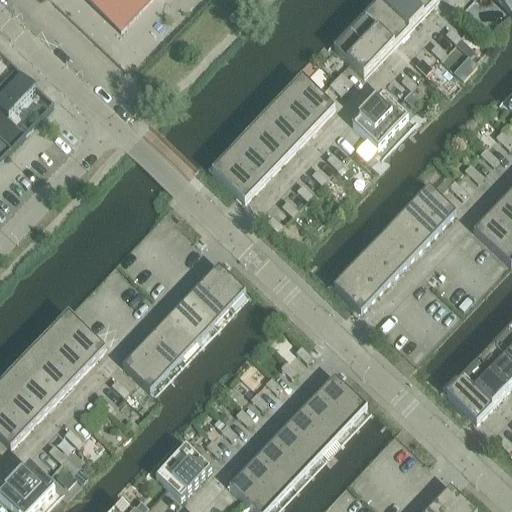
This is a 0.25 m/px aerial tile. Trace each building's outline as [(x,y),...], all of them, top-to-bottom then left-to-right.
[(85,0),(122,35),(121,37),(127,31),(126,31),(155,0),(85,0)] [(424,21),(401,0),(385,0),(379,8),(409,36),(424,21)] [(401,0),(424,21),(439,4),(435,0),(401,0)] [(511,0),(497,0),(511,14),(511,0)] [(409,36),(379,8),(364,23),(379,37),(394,52),(409,36)] [(379,37),(364,23),(349,39),(364,53),(379,67),(394,52),(379,37)] [(461,44),(451,34),(445,41),(455,50),(461,44)] [(364,53),(349,39),(334,55),(349,69),(364,83),(379,67),(364,53)] [(446,59),(436,50),(430,56),(440,66),(446,59)] [(431,75),(421,66),(416,72),(426,81),(431,75)] [(340,101),(352,89),(342,79),(330,91),(340,101)] [(22,80),(0,103),(0,145),(11,156),(26,141),(9,124),(37,95),(22,80)] [(417,91),(407,81),(401,87),(411,97),(417,91)] [(320,129),(335,113),(302,82),(287,98),(320,129)] [(320,129),(287,98),(272,114),(305,145),(320,129)] [(378,155),(408,124),(383,99),(377,106),(358,125),(352,131),(378,155)] [(48,117),(39,109),(32,116),(41,125),(48,117)] [(305,145),(272,114),(257,130),(290,161),(305,145)] [(290,161),(257,130),(242,145),(275,177),(290,161)] [(511,152),(511,146),(502,137),(496,143),(509,156),(511,152)] [(275,177),(242,145),(227,161),(260,192),(275,177)] [(499,166),(486,154),(480,160),(493,173),(499,166)] [(343,170),(332,159),(326,166),(337,176),(343,170)] [(260,192),(227,161),(212,177),(245,208),(260,192)] [(484,183),(470,170),(464,176),(478,189),(484,183)] [(328,185),(317,175),(311,181),(322,192),(328,185)] [(468,199),(455,187),(449,193),(462,205),(468,199)] [(313,201),(303,191),(297,197),(307,207),(313,201)] [(456,218),(439,203),(429,193),(413,210),(440,235),(456,218)] [(511,209),(505,203),(489,220),(511,241),(511,209)] [(298,217),(288,206),(282,213),(292,223),(298,217)] [(440,235),(413,210),(397,226),(424,252),(440,235)] [(511,270),(511,241),(489,220),(473,237),(511,272),(511,270)] [(284,232),(273,222),(267,228),(278,239),(284,232)] [(424,252),(397,226),(381,243),(408,269),(424,252)] [(408,269),(381,243),(365,260),(392,285),(408,269)] [(392,285),(365,260),(350,276),(376,302),(392,285)] [(230,314),(245,298),(219,272),(203,289),(230,314)] [(376,302),(350,276),(334,293),(361,319),(376,302)] [(230,314),(203,289),(187,305),(214,331),(230,314)] [(214,331),(187,305),(171,322),(198,348),(214,331)] [(90,371),(106,354),(69,319),(53,335),(90,371)] [(198,348),(171,322),(155,339),(182,364),(198,348)] [(90,371),(53,335),(37,352),(74,387),(90,371)] [(511,342),(507,337),(492,353),(511,372),(511,342)] [(182,364),(155,339),(139,355),(166,381),(182,364)] [(74,387),(37,352),(21,369),(58,404),(74,387)] [(312,363),(307,357),(301,352),(295,359),(306,369),(312,363)] [(511,391),(511,372),(492,353),(477,369),(507,397),(511,391)] [(166,381),(139,355),(123,372),(150,398),(166,381)] [(297,378),(287,368),(281,374),(291,385),(297,378)] [(58,404),(21,369),(5,385),(43,421),(58,404)] [(507,397),(477,369),(462,384),(492,413),(507,397)] [(367,414),(349,397),(334,383),(319,398),(352,430),(367,414)] [(283,394),(272,384),(266,390),(277,400),(283,394)] [(492,413),(462,384),(447,400),(477,429),(492,413)] [(43,421),(5,385),(0,390),(0,412),(27,437),(43,421)] [(130,398),(117,385),(111,391),(124,404),(130,398)] [(352,430),(319,398),(304,414),(337,445),(352,430)] [(268,410),(257,399),(251,406),(262,416),(268,410)] [(115,414),(101,402),(96,408),(109,421),(115,414)] [(253,425),(242,415),(238,411),(232,417),(247,432),(253,425)] [(27,437),(0,412),(0,443),(11,454),(27,437)] [(337,445),(304,414),(289,430),(322,461),(337,445)] [(99,431),(86,418),(80,425),(93,437),(99,431)] [(238,441),(227,431),(225,429),(219,435),(232,447),(238,441)] [(322,461),(289,430),(274,446),(307,477),(322,461)] [(83,447),(70,435),(64,441),(77,453),(83,447)] [(511,454),(511,449),(504,443),(498,449),(508,458),(511,454)] [(223,457),(212,446),(206,453),(217,463),(223,457)] [(307,477),(274,446),(259,462),(292,493),(307,477)] [(68,464),(54,451),(48,457),(62,470),(68,464)] [(181,507),(211,475),(186,451),(156,483),(181,507)] [(292,493),(259,462),(244,477),(277,509),(292,493)] [(0,503),(9,511),(38,511),(55,495),(29,471),(23,477),(5,497),(0,501),(0,503)] [(273,511),(277,509),(244,477),(229,493),(244,507),(239,511),(273,511)] [(470,511),(465,507),(450,493),(434,510),(436,511),(470,511)]
